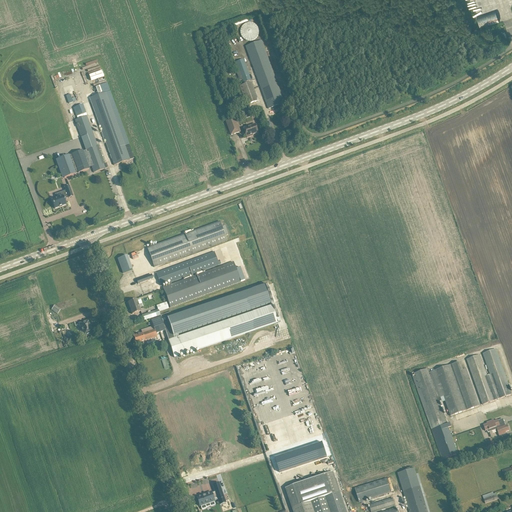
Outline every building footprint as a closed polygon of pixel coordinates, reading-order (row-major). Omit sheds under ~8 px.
[(499,22),(495,10),(476,17),(480,29),(499,22)] [(242,37),(243,38),(244,40),(246,41),(248,41),(251,41),(253,41),(255,40),(257,38),(258,36),(259,34),(259,32),(259,29),(258,27),(256,25),(255,24),(252,23),(250,22),(248,23),(245,24),(243,25),(242,27),(241,28),(240,31),(240,33),(241,36),(242,37)] [(262,40),(245,47),(268,109),(274,107),(280,105),(285,103),(262,40)] [(247,71),(248,71),(243,59),(236,62),(244,83),(251,80),(250,77),(247,71)] [(252,82),(239,86),(246,105),(259,101),(252,82)] [(130,145),(125,146),(106,92),(89,98),(114,165),(134,158),(130,145)] [(76,101),(74,98),(72,99),(70,94),(66,96),(69,104),(76,101)] [(74,108),(73,108),(76,116),(85,113),(86,113),(83,104),(82,105),(74,108)] [(86,116),(75,120),(92,168),(94,173),(105,169),(108,168),(107,163),(104,164),(87,116),(86,116)] [(231,136),(241,132),(236,117),(225,121),(231,136)] [(251,137),(250,136),(258,133),(255,124),(244,128),(247,138),(251,137)] [(78,173),(89,169),(83,150),(72,154),(78,173)] [(56,160),(62,179),(76,174),(69,155),(56,160)] [(57,198),(52,200),(55,209),(66,205),(64,199),(68,198),(73,197),(69,186),(64,187),(66,191),(61,192),(63,196),(57,198)] [(227,241),(220,222),(147,248),(154,268),(227,241)] [(221,264),(220,260),(218,261),(214,252),(156,273),(161,286),(221,264)] [(123,273),(132,270),(127,256),(117,259),(123,273)] [(236,269),(234,262),(163,288),(170,307),(245,280),(240,267),(236,269)] [(138,284),(153,279),(152,275),(137,280),(138,284)] [(0,316),(48,301),(42,284),(0,297),(0,316)] [(165,318),(161,319),(165,330),(168,340),(174,358),(281,322),(275,305),(179,337),(178,333),(274,301),(268,284),(167,318),(167,319),(165,320),(165,318)] [(128,302),(132,314),(141,311),(137,299),(128,302)] [(166,302),(156,306),(158,310),(159,312),(169,309),(166,302)] [(58,315),(62,311),(56,306),(52,309),(58,315)] [(0,366),(59,350),(54,333),(19,343),(18,341),(20,340),(19,336),(51,327),(46,310),(0,323),(0,366)] [(151,313),(142,316),(144,321),(153,318),(151,313)] [(157,337),(156,334),(165,330),(161,319),(160,317),(151,320),(153,327),(141,330),(142,333),(133,336),(136,344),(144,341),(157,337)] [(91,329),(90,329),(89,326),(90,326),(89,325),(90,324),(89,322),(88,322),(88,321),(84,323),(83,322),(81,323),(81,324),(80,324),(84,337),(92,334),(91,329)] [(61,329),(67,344),(72,342),(67,327),(61,329)] [(480,355),(466,360),(482,405),(511,395),(509,385),(496,349),(482,354),(490,375),(487,376),(480,355)] [(450,416),(479,406),(466,369),(463,370),(460,362),(429,373),(428,369),(412,374),(442,460),(458,454),(448,428),(451,427),(450,423),(447,424),(440,403),(442,402),(441,398),(443,397),(450,416)] [(487,424),(483,425),(485,431),(487,431),(488,433),(496,430),(499,436),(506,434),(506,432),(509,431),(507,425),(505,426),(505,424),(500,425),(498,420),(494,421),(494,420),(486,423),(487,424)] [(283,473),(328,458),(323,444),(279,459),(283,473)] [(511,466),(511,467),(502,470),(504,476),(511,473),(511,466)] [(398,473),(409,511),(429,511),(418,474),(416,474),(414,468),(398,473)] [(333,472),(309,481),(285,489),(292,511),(346,511),(333,472)] [(391,493),(387,479),(354,489),(359,503),(391,493)] [(211,494),(197,498),(200,507),(214,502),(217,500),(218,501),(223,499),(218,483),(212,485),(215,493),(211,494)] [(493,492),(482,496),(485,504),(498,499),(495,493),(493,494),(493,492)] [(376,511),(395,506),(393,498),(369,505),(371,511),(376,511)]
